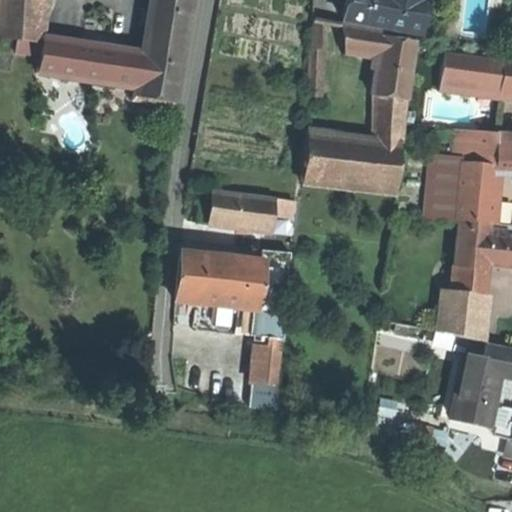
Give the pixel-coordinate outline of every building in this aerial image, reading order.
[(0,0),(0,36),(42,40),(45,0),(0,0)] [(151,0),(142,56),(137,88),(136,94),(174,100),(182,46),(189,0),(151,0)] [(413,0),(344,0),(344,1),(341,18),(382,25),(381,27),(407,32),(413,0)] [(425,0),(413,0),(407,32),(419,35),(425,0)] [(309,48),(321,47),(321,20),(312,18),(309,48)] [(380,30),(339,22),(341,52),(374,57),(378,35),(380,35),(380,30)] [(415,36),(380,30),(380,35),(414,41),(415,36)] [(405,100),(414,41),(380,35),(378,35),(374,57),(368,94),(372,95),(405,100)] [(142,56),(42,40),(38,72),(137,88),(142,56)] [(306,95),(319,96),(322,51),(309,50),(306,95)] [(434,121),(463,125),(472,58),(443,54),(434,121)] [(495,130),(502,80),(505,62),(472,58),(463,125),(495,130)] [(502,80),(511,81),(511,63),(505,62),(502,80)] [(398,142),(405,100),(372,95),(370,139),(398,142)] [(449,151),(460,152),(461,130),(450,130),(449,151)] [(460,152),(459,157),(459,161),(493,164),(494,151),(495,132),(461,130),(460,152)] [(392,193),(398,142),(370,139),(339,135),(305,131),(299,182),(392,193)] [(511,132),(495,132),(494,151),(511,152),(511,132)] [(493,172),(511,172),(511,152),(494,151),(493,164),(493,172)] [(459,157),(430,154),(424,215),(454,218),(459,161),(459,157)] [(490,196),(493,172),(493,164),(459,161),(454,218),(493,222),(494,210),(497,210),(498,197),(490,196)] [(269,199),(211,192),(209,209),(207,225),(265,232),(268,213),(269,199)] [(270,197),(269,199),(268,213),(290,216),(292,199),(270,197)] [(488,229),(457,225),(450,290),(481,293),(484,263),(488,229)] [(505,231),(488,229),(484,263),(501,264),(504,236),(505,231)] [(511,236),(504,236),(501,264),(511,265),(511,236)] [(257,261),(179,253),(176,276),(174,299),(195,301),(280,310),(287,250),(258,247),(257,261)] [(475,340),(481,293),(450,290),(441,289),(436,331),(475,340)] [(283,311),(280,310),(195,301),(192,327),(254,333),(280,336),(283,311)] [(275,383),(280,336),(254,333),(249,381),(275,383)] [(480,357),(477,371),(495,375),(502,377),(511,378),(511,350),(483,344),(480,357)] [(463,354),(460,368),(477,371),(480,357),(463,354)] [(489,404),(495,375),(477,371),(460,368),(449,416),(485,424),(489,404)] [(496,405),(502,377),(495,375),(489,404),(496,405)] [(277,407),(278,384),(251,383),(250,407),(277,407)] [(511,408),(496,405),(489,404),(485,424),(492,426),(491,434),(511,439),(511,408)]
